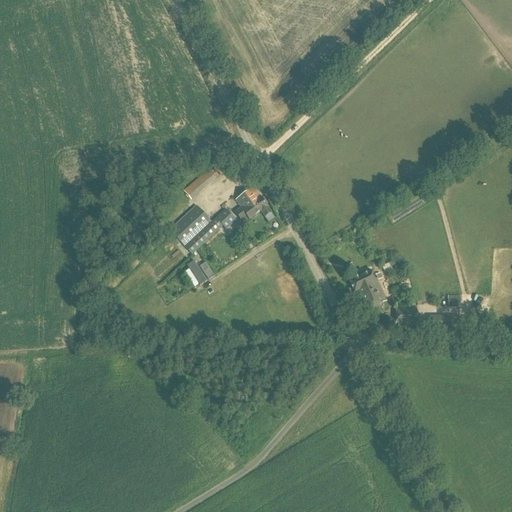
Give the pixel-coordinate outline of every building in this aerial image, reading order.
[(221,175),(216,169),(211,172),(203,178),(209,185),(221,175)] [(190,188),(185,193),(191,200),(196,196),(190,188)] [(252,188),(235,201),(240,208),(234,212),(240,221),(246,217),(249,220),(260,212),(264,217),(271,213),(259,197),(258,197),(252,188)] [(236,221),(225,209),(211,222),(196,206),(169,231),(191,256),(209,239),(219,230),(222,227),(224,228),(226,230),(236,221)] [(386,273),(391,271),(392,271),(392,270),(392,269),(391,268),(395,266),(393,261),(381,267),(384,273),(385,273),(385,274),(386,274),(386,273)] [(198,287),(206,282),(193,262),(186,266),(198,287)] [(203,274),(210,270),(205,263),(199,267),(203,274)] [(373,276),(371,272),(349,283),(364,312),(385,302),(375,281),(381,279),(379,274),(373,276)] [(416,327),(417,308),(395,308),(395,327),(416,327)] [(455,330),(455,316),(428,316),(428,330),(455,330)]
